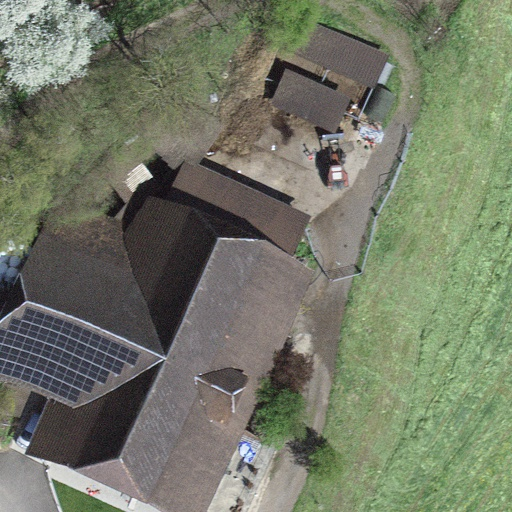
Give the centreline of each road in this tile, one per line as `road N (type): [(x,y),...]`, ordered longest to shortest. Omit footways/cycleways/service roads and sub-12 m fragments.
road 1 (track): [(336,0),(394,46),(397,137),(339,240),(310,401),(270,511)]
road 2 (track): [(0,146),(114,52),(235,0)]
